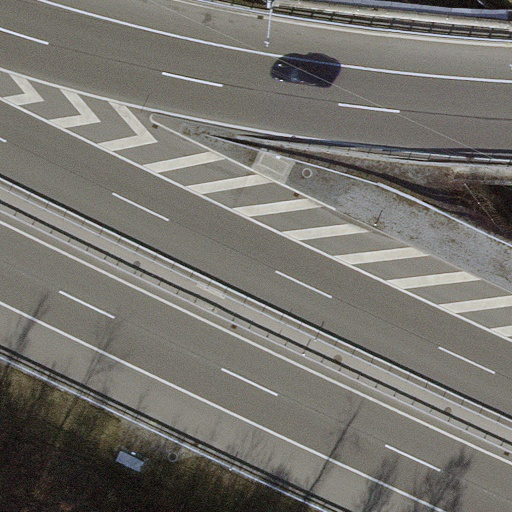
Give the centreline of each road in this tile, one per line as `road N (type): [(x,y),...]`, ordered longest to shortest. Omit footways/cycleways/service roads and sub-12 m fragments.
road 1 (motorway): [(511,380),(0,137)]
road 2 (motorway): [(0,261),(511,502)]
road 3 (motorway): [(511,121),(192,79),(0,27)]
road 4 (motorway): [(511,121),(372,0)]
